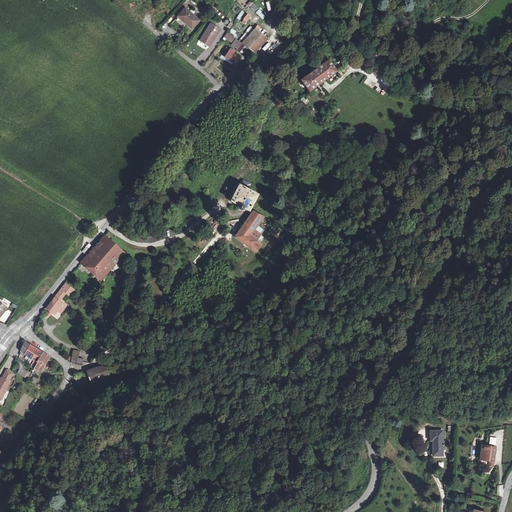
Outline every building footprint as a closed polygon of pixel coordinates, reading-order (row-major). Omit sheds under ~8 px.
[(250,9),(255,12),(258,8),(253,4),(250,9)] [(186,9),(179,16),(183,20),(185,22),(186,21),(187,22),(186,23),(193,29),(200,21),(186,9)] [(260,9),(256,12),(261,20),(265,18),(260,9)] [(241,22),(245,25),(251,17),(248,14),(241,22)] [(210,24),(200,41),(204,43),(209,47),(219,29),(210,24)] [(247,48),(254,52),(268,38),(259,31),(251,27),(245,35),(246,38),(241,43),(244,46),(247,48)] [(223,36),(233,43),(236,39),(226,32),(223,36)] [(269,46),(273,42),(268,38),(254,52),(265,61),(276,51),(276,50),(275,49),(273,50),(269,46)] [(232,45),(237,49),(239,47),(241,43),(236,39),(233,43),(232,45)] [(224,56),(230,48),(226,46),(221,54),(224,56)] [(235,51),(230,48),(224,56),(224,57),(235,64),(239,58),(233,54),(235,51)] [(411,60),(417,64),(424,54),(420,51),(417,52),(411,60)] [(310,91),(342,68),(340,66),(336,68),(330,60),(302,79),(310,91)] [(244,180),(241,185),(248,189),(251,183),(244,180)] [(248,189),(241,185),(240,185),(232,200),(239,204),(238,205),(238,206),(238,207),(239,207),(239,208),(240,208),(240,209),(241,209),(242,209),(243,209),(243,208),(244,207),(249,209),(258,194),(248,189)] [(259,240),(263,235),(266,230),(258,225),(264,217),(254,210),(237,236),(257,251),(263,243),(259,240)] [(267,232),(271,235),(276,229),(272,226),(267,232)] [(101,279),(125,252),(105,235),(100,241),(87,256),(82,261),(81,262),(101,279)] [(55,295),(60,300),(66,293),(68,294),(73,288),(65,282),(61,288),(55,295)] [(55,295),(47,306),(46,308),(55,314),(58,310),(61,313),(66,305),(60,300),(55,295)] [(20,350),(24,353),(29,344),(27,343),(24,342),(20,350)] [(32,363),(35,365),(37,362),(37,361),(42,352),(34,348),(29,344),(24,353),(34,360),(32,363)] [(45,354),(42,352),(37,361),(37,362),(35,365),(30,375),(27,380),(30,382),(34,375),(36,376),(38,373),(36,372),(37,370),(41,373),(45,366),(43,365),(48,356),(45,354)] [(96,368),(100,380),(110,376),(107,366),(96,368)] [(100,380),(96,368),(95,368),(87,371),(91,383),(100,380)] [(11,374),(5,371),(1,379),(0,379),(0,398),(0,399),(1,399),(5,391),(4,391),(8,383),(7,383),(11,374)] [(22,371),(21,371),(22,372),(20,376),(26,380),(27,380),(30,375),(22,371)] [(433,443),(432,456),(438,456),(437,459),(442,459),(442,453),(445,453),(445,445),(442,444),(442,434),(431,433),(431,443),(433,443)] [(494,468),(496,449),(485,447),(483,462),(490,463),(489,468),(494,468)]
